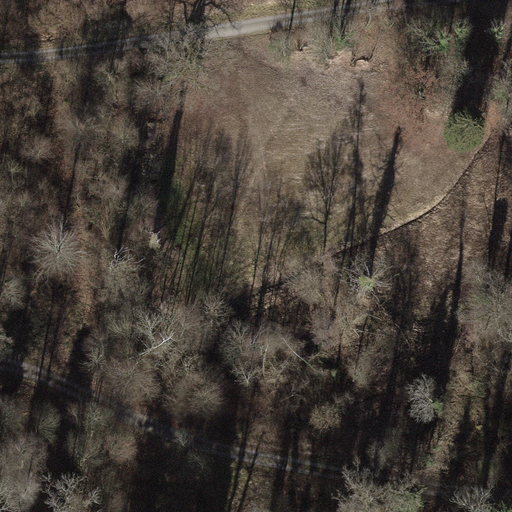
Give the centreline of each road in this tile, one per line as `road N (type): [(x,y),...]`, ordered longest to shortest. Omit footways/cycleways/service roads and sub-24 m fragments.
road 1 (track): [(511,488),(315,465),(84,382),(0,367)]
road 2 (track): [(0,56),(407,0)]
